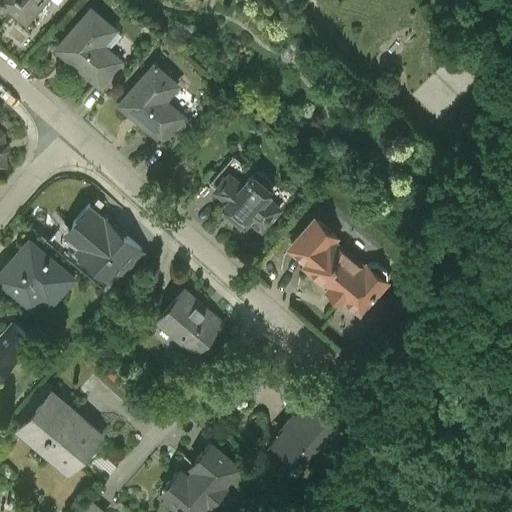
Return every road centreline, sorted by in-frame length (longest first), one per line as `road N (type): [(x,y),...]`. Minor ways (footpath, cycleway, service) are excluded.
road 1 (residential): [(69,134),(267,308)]
road 2 (residential): [(267,308),(112,484)]
road 3 (residential): [(267,308),(367,398)]
